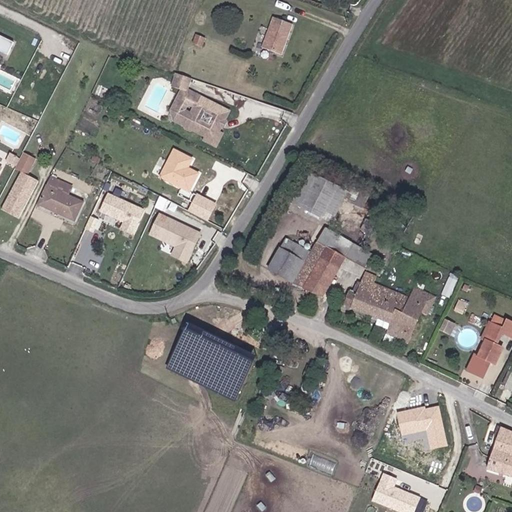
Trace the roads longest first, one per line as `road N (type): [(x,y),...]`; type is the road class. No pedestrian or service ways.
road 1 (unclassified): [(511,421),(306,324),(199,289)]
road 2 (unclassified): [(199,289),(375,0)]
road 3 (unclassified): [(0,249),(137,308),(167,306),(199,289)]
